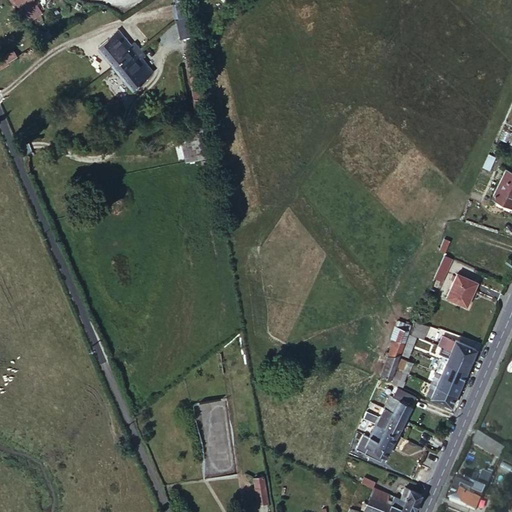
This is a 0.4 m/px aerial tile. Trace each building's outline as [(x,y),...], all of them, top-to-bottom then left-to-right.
[(7,0),(10,5),(14,2),(21,12),(32,5),(29,0),(7,0)] [(178,17),(187,16),(184,2),(175,4),(178,17)] [(36,13),(32,5),(21,12),(26,19),(36,13)] [(190,27),(187,16),(178,17),(180,29),(190,27)] [(98,46),(113,64),(124,56),(126,56),(129,53),(131,54),(135,50),(130,44),(117,29),(98,46)] [(135,50),(139,48),(133,42),(130,44),(135,50)] [(144,54),(139,48),(135,50),(141,57),(144,54)] [(0,67),(16,57),(12,49),(0,56),(0,67)] [(124,56),(113,64),(114,65),(118,70),(132,88),(153,72),(141,57),(135,50),(131,54),(129,53),(126,56),(124,56)] [(118,70),(114,65),(110,68),(114,73),(118,70)] [(191,89),(200,87),(199,78),(190,79),(191,89)] [(195,114),(205,112),(200,87),(191,89),(195,114)] [(212,158),(205,112),(195,114),(192,133),(182,147),(186,162),(212,158)] [(212,160),(203,162),(204,169),(213,168),(212,160)] [(493,163),(487,160),(484,167),(489,169),(493,163)] [(511,204),(511,171),(507,169),(493,198),(511,206),(511,204)] [(444,251),(449,240),(444,238),(439,249),(444,251)] [(470,253),(475,241),(469,238),(466,244),(460,257),(467,260),(470,253)] [(455,243),(449,240),(444,251),(450,254),(455,243)] [(483,244),(475,241),(470,253),(477,256),(483,244)] [(460,257),(466,244),(460,242),(454,254),(460,257)] [(479,257),(485,259),(490,248),(484,245),(479,257)] [(490,248),(485,259),(491,262),(496,251),(490,248)] [(439,267),(444,255),(435,250),(429,263),(439,267)] [(445,256),(435,279),(440,281),(443,282),(453,260),(445,256)] [(504,262),(497,259),(491,272),(498,275),(504,262)] [(419,285),(429,289),(429,288),(434,278),(439,267),(429,263),(419,285)] [(472,279),(458,272),(446,296),(461,303),(472,279)] [(435,279),(434,278),(429,288),(436,290),(440,281),(435,279)] [(386,302),(385,308),(391,310),(393,304),(386,302)] [(418,337),(423,339),(428,325),(416,321),(411,334),(418,337)] [(409,333),(395,327),(390,339),(393,340),(380,374),(391,378),(409,333)] [(380,334),(371,332),(368,348),(377,350),(380,334)] [(405,347),(412,350),(418,337),(411,334),(410,334),(405,347)] [(451,349),(455,340),(442,335),(439,343),(451,349)] [(451,350),(471,358),(475,348),(455,339),(455,340),(451,349),(451,350)] [(408,360),(412,350),(405,347),(401,358),(408,360)] [(445,362),(465,371),(471,358),(451,350),(450,351),(448,355),(445,362)] [(369,359),(357,356),(363,367),(369,359)] [(413,364),(402,360),(398,369),(409,373),(413,364)] [(440,373),(445,362),(440,360),(435,371),(437,372),(440,373)] [(461,382),(465,371),(445,362),(440,373),(461,382)] [(402,386),(407,374),(398,370),(393,383),(402,386)] [(456,393),(461,382),(440,373),(439,376),(436,384),(456,393)] [(379,381),(370,401),(378,405),(386,385),(379,381)] [(424,393),(430,396),(436,384),(429,382),(424,393)] [(451,405),(456,393),(436,384),(430,396),(451,405)] [(393,396),(409,404),(414,396),(398,388),(393,396)] [(385,408),(404,418),(411,405),(409,404),(393,396),(391,395),(385,408)] [(397,433),(404,418),(385,408),(381,416),(377,424),(397,433)] [(368,410),(364,418),(377,424),(381,416),(368,410)] [(390,447),(397,433),(377,424),(371,437),(378,441),(378,443),(389,449),(390,447)] [(378,441),(371,437),(370,439),(363,435),(357,449),(369,455),(382,461),(385,455),(386,455),(389,449),(378,443),(378,441)] [(506,450),(481,435),(477,444),(501,460),(506,450)] [(409,440),(408,442),(420,448),(422,445),(409,440)] [(486,473),(479,487),(476,494),(483,497),(493,476),(486,473)] [(268,501),(264,475),(254,477),(259,503),(268,501)] [(373,488),(374,487),(375,482),(363,477),(361,483),(373,488)] [(458,479),(453,489),(466,495),(467,491),(476,494),(479,487),(458,479)] [(373,488),(370,495),(380,499),(386,502),(390,494),(374,487),(373,488)] [(405,499),(405,498),(408,492),(403,489),(400,497),(405,499)] [(405,498),(415,503),(420,493),(410,489),(408,492),(405,498)] [(466,495),(453,489),(449,500),(470,508),(474,498),(466,495)] [(361,508),(364,509),(368,500),(370,495),(367,493),(361,508)] [(399,498),(390,494),(386,502),(391,504),(396,506),(399,498)] [(370,495),(368,500),(377,504),(380,499),(370,495)] [(401,508),(410,511),(411,511),(415,503),(405,498),(405,499),(401,508)] [(474,498),(470,508),(475,510),(479,501),(474,498)] [(389,509),(391,504),(386,502),(380,499),(377,504),(389,509)] [(410,511),(401,508),(397,506),(396,506),(391,504),(389,509),(377,504),(368,500),(364,509),(371,511),(410,511)]
